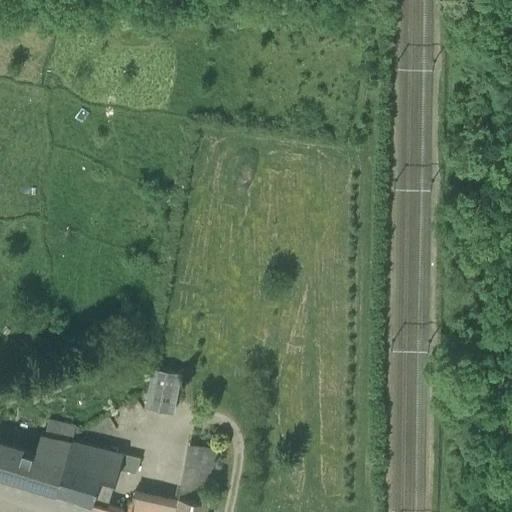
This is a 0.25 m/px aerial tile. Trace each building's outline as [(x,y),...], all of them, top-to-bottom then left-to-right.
[(26,384),(34,401),(108,366),(100,349),(26,384)] [(145,406),(174,412),(182,372),(153,366),(145,406)] [(0,472),(56,490),(73,438),(77,424),(49,418),(45,432),(41,431),(36,448),(0,436),(0,472)] [(56,490),(107,505),(118,468),(136,472),(141,456),(124,452),(124,451),(73,438),(56,490)] [(208,511),(210,501),(206,500),(212,467),(214,468),(217,448),(185,442),(176,496),(137,487),(132,511),(208,511)]
